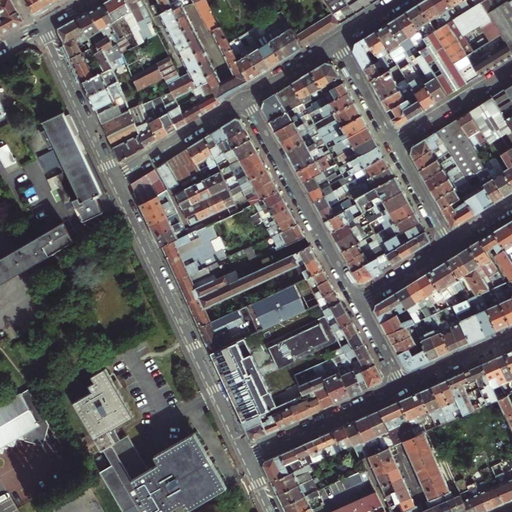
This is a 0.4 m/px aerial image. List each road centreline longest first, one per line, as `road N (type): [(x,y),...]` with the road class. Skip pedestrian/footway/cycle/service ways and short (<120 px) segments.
road 1 (residential): [(247,457),(114,177)]
road 2 (residential): [(356,302),(245,98)]
road 3 (residential): [(247,457),(404,386)]
road 4 (residential): [(114,177),(42,25)]
road 5 (residential): [(245,98),(114,177)]
road 6 (residential): [(395,144),(511,73)]
